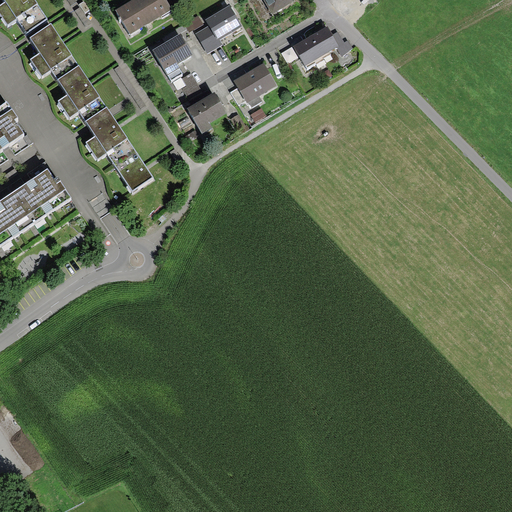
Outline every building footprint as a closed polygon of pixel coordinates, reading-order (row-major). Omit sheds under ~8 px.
[(49,23),(33,0),(2,0),(6,4),(0,8),(0,18),(8,30),(17,24),(27,38),(49,23)] [(164,0),(137,0),(116,13),(131,37),(172,12),(164,0)] [(262,0),(272,16),(295,3),(293,0),(262,0)] [(231,7),(206,22),(209,27),(196,35),(208,55),(223,46),(221,41),(233,34),(235,38),(245,32),(231,7)] [(204,25),(198,16),(185,24),(190,34),(204,25)] [(328,27),(293,49),(307,71),(316,65),(318,68),(325,64),(322,58),(337,49),(342,58),(352,52),(338,31),(333,34),(328,27)] [(79,70),(52,30),(32,44),(41,56),(31,62),(43,79),(51,73),(59,84),(79,70)] [(180,37),(152,53),(170,84),(183,76),(178,67),(193,58),(180,37)] [(265,66),(235,83),(238,90),(231,94),(239,106),(245,102),(246,105),(277,87),(265,66)] [(108,113),(79,70),(59,84),(68,99),(60,105),(70,121),(79,115),(87,127),(108,113)] [(191,74),(182,79),(187,87),(182,90),(188,100),(202,92),(191,74)] [(215,96),(188,112),(202,137),(212,131),(209,127),(227,116),(215,96)] [(0,109),(0,155),(8,150),(25,138),(16,124),(19,122),(8,105),(0,109)] [(136,154),(108,113),(87,127),(96,139),(86,145),(98,163),(107,157),(114,168),(136,154)] [(239,136),(250,130),(247,126),(246,126),(240,115),(230,121),(239,136)] [(155,181),(136,154),(114,168),(133,196),(155,181)] [(0,248),(72,201),(60,183),(56,185),(49,174),(30,187),(0,206),(0,248)] [(99,242),(90,249),(97,259),(107,253),(99,242)]
